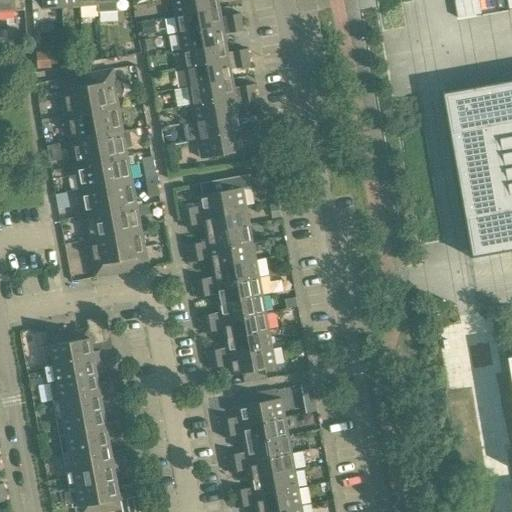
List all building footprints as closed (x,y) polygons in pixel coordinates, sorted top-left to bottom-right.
[(14,0),(0,0),(0,12),(15,11),(14,0)] [(42,0),(43,9),(62,7),(61,0),(42,0)] [(97,0),(98,5),(99,14),(118,13),(116,0),(97,0)] [(218,0),(172,0),(175,16),(220,8),(218,0)] [(220,8),(175,16),(179,34),(223,26),(220,8)] [(241,14),(227,16),(229,25),(243,22),(241,14)] [(243,22),(229,25),(231,33),(244,31),(243,22)] [(223,26),(179,34),(182,52),(226,44),(223,26)] [(226,44),(182,52),(185,69),(229,61),(226,44)] [(248,49),(234,52),(235,60),(249,58),(248,49)] [(37,70),(50,69),(49,53),(36,53),(37,70)] [(249,58),(235,60),(237,69),(251,66),(249,58)] [(229,61),(185,69),(188,87),(232,79),(229,61)] [(107,82),(99,83),(92,85),(88,85),(92,111),(118,106),(116,98),(122,97),(118,80),(114,81),(112,69),(105,70),(107,82)] [(105,70),(97,72),(99,83),(107,82),(105,70)] [(97,72),(89,73),(92,85),(99,83),(97,72)] [(89,73),(82,75),(84,86),(88,85),(92,85),(89,73)] [(82,75),(74,76),(76,88),(84,86),(82,75)] [(74,76),(66,77),(68,89),(76,88),(74,76)] [(66,77),(58,79),(60,91),(61,91),(66,116),(92,111),(88,85),(84,86),(76,88),(68,89),(66,77)] [(232,79),(188,87),(192,105),(236,97),(242,95),(256,93),(254,84),(234,88),(232,79)] [(511,81),(444,94),(473,259),(511,252),(511,81)] [(256,93),(242,95),(243,104),(257,102),(256,93)] [(236,97),(192,105),(195,122),(239,114),(236,97)] [(118,106),(92,111),(97,136),(123,131),(118,106)] [(92,111),(66,116),(70,141),(97,136),(92,111)] [(195,122),(183,125),(186,142),(198,140),(242,132),(248,131),(262,128),(261,120),(241,124),(239,114),(195,122)] [(262,128),(248,131),(250,140),(264,137),(262,128)] [(123,131),(97,136),(102,161),(127,156),(126,148),(131,147),(128,130),(123,131)] [(242,132),(198,140),(202,159),(246,151),(242,132)] [(97,136),(70,141),(75,166),(102,161),(97,136)] [(127,156),(102,161),(106,186),(132,181),(127,156)] [(102,161),(75,166),(80,190),(106,186),(102,161)] [(200,206),(181,210),(182,218),(246,207),(243,189),(251,187),(248,174),(200,183),(202,195),(198,195),(200,206)] [(132,181),(106,186),(111,210),(137,206),(132,181)] [(106,186),(80,190),(84,215),(111,210),(106,186)] [(271,206),(273,218),(281,216),(279,204),(271,206)] [(137,206),(111,210),(115,235),(141,230),(137,206)] [(246,207),(182,218),(184,227),(203,224),(205,232),(249,224),(246,207)] [(111,210),(84,215),(89,240),(115,235),(111,210)] [(206,242),(187,245),(188,254),(252,242),(249,224),(205,232),(206,242)] [(141,230),(115,235),(120,261),(124,260),(132,259),(139,257),(142,269),(150,267),(147,256),(146,256),(141,230)] [(115,235),(89,240),(93,266),(92,266),(95,278),(102,276),(100,265),(108,263),(116,262),(120,261),(115,235)] [(252,242),(188,254),(190,262),(209,259),(211,267),(255,259),(252,242)] [(276,247),(277,255),(288,253),(286,246),(276,247)] [(139,257),(132,259),(134,270),(142,269),(139,257)] [(132,259),(124,260),(126,272),(134,270),(132,259)] [(213,277),(193,280),(195,289),(259,277),(255,259),(211,267),(213,277)] [(120,261),(116,262),(118,273),(126,272),(124,260),(120,261)] [(116,262),(108,263),(110,275),(118,273),(116,262)] [(108,263),(100,265),(102,276),(110,275),(108,263)] [(259,277),(195,289),(197,298),(216,294),(218,304),(262,296),(259,277)] [(219,312),(199,316),(201,325),(265,313),(262,296),(218,304),(219,312)] [(295,297),(284,299),(286,309),(297,307),(295,297)] [(265,313),(201,325),(203,333),(222,330),(224,339),(268,331),(265,313)] [(110,349),(112,347),(111,342),(97,345),(98,351),(92,352),(88,329),(47,337),(79,511),(107,511),(121,510),(121,511),(142,511),(140,497),(137,496),(136,491),(138,488),(137,484),(123,486),(124,492),(119,494),(114,469),(132,465),(130,455),(131,453),(130,448),(117,451),(118,457),(112,458),(107,433),(113,432),(114,439),(128,436),(127,431),(125,430),(123,419),(105,423),(101,398),(107,397),(108,403),(122,401),(121,396),(118,394),(117,385),(118,382),(117,378),(104,380),(105,386),(99,387),(94,363),(112,359),(110,349)] [(226,348),(206,352),(208,361),(222,358),(227,357),(271,349),(268,331),(224,339),(226,348)] [(271,349),(227,357),(230,375),(275,367),(271,349)] [(222,358),(208,361),(209,369),(223,367),(222,358)] [(281,399),(236,407),(240,426),(284,417),(281,399)] [(240,426),(234,427),(220,429),(222,437),(241,434),(243,443),(288,435),(284,417),(240,426)] [(232,418),(219,420),(220,429),(234,427),(232,418)] [(288,435),(243,443),(246,461),(291,453),(288,435)] [(241,462),(227,465),(228,473),(248,469),(250,479),(294,471),(291,453),(246,461),(241,462)] [(239,454),(225,456),(227,465),(241,462),(239,454)] [(294,471),(250,479),(253,496),(297,488),(294,471)] [(297,488),(253,496),(255,511),(268,511),(301,506),(297,488)] [(246,489),(232,491),(234,500),(247,498),(246,489)] [(247,498),(234,500),(235,509),(249,506),(247,498)]
